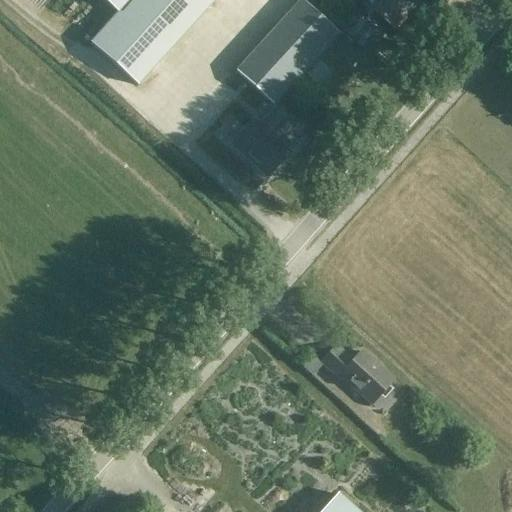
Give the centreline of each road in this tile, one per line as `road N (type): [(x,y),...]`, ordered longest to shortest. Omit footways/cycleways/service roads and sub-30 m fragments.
road 1 (tertiary): [(57,511),(511,4)]
road 2 (unknown): [(122,439),(0,336)]
